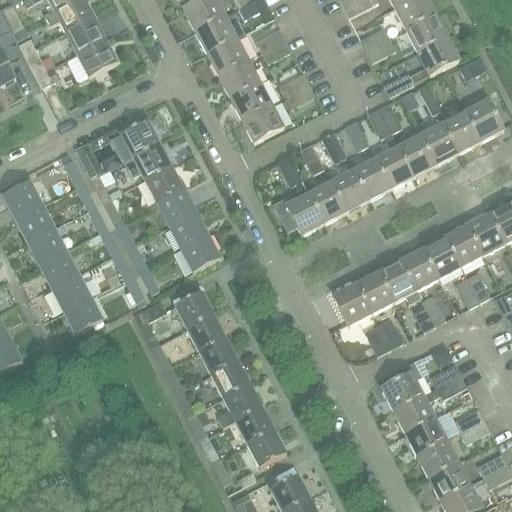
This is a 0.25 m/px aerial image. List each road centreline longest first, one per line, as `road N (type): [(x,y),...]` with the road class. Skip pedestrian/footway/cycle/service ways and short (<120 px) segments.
road 1 (residential): [(408,511),(182,76)]
road 2 (residential): [(0,173),(182,76)]
